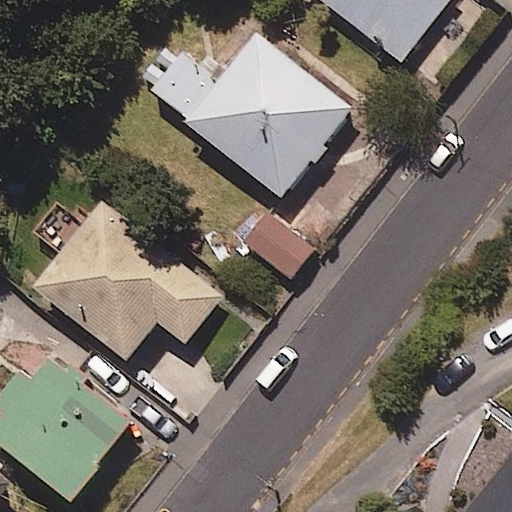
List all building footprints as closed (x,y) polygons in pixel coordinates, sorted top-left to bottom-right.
[(452,0),(329,0),(403,60),(452,0)] [(356,106),(261,30),(222,79),(187,51),(156,89),(287,193),(356,106)] [(226,294),(104,201),(41,285),(133,355),(161,319),(190,341),(226,294)] [(317,248),(268,209),(245,239),(293,278),(317,248)] [(40,343),(0,396),(0,435),(80,496),(139,417),(40,343)] [(511,511),(511,462),(470,511),(511,511)] [(0,511),(13,511),(28,497),(0,475),(0,511)]
